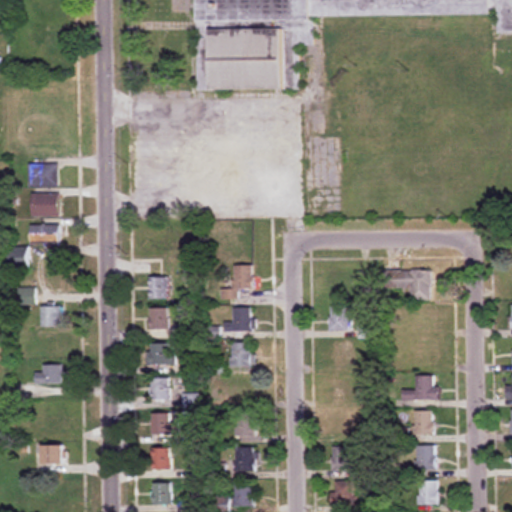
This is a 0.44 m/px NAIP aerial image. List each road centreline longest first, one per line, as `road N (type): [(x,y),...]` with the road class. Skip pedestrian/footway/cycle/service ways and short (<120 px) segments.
road 1 (tertiary): [(116,511),(105,0)]
road 2 (residential): [(482,511),(472,238)]
road 3 (residential): [(300,511),(292,239)]
road 4 (residential): [(472,238),(292,239)]
